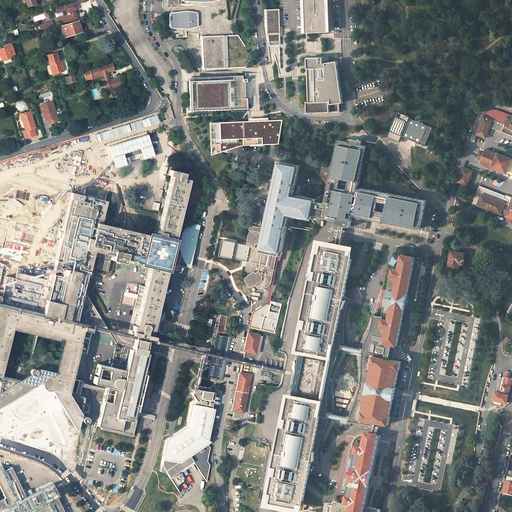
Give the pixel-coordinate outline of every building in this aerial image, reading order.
[(305,0),(307,31),(307,33),(328,32),(328,30),(328,25),(328,21),(328,19),(327,0),(305,0)] [(60,23),(77,18),(74,9),(76,8),(74,2),(55,8),(57,12),(55,13),(55,14),(55,16),(57,17),(58,17),(60,23)] [(278,10),(278,9),(267,9),(264,9),(264,10),(265,20),(265,25),(265,26),(266,33),(266,34),(268,45),(271,45),(274,45),(275,45),(279,45),(279,40),(279,39),(279,34),(279,33),(279,32),(279,29),(279,26),(278,19),(278,15),(278,13),(278,11),(278,10)] [(172,13),(171,13),(170,13),(169,15),(169,25),(170,26),(170,27),(172,28),(179,28),(183,28),(185,28),(188,28),(194,26),(195,26),(196,26),(197,25),(197,24),(197,21),(197,17),(197,15),(197,14),(196,13),(196,12),(195,12),(194,12),(190,11),(187,11),(184,11),(177,12),(174,12),(172,13)] [(78,20),(60,26),(64,37),(82,32),(78,20)] [(40,29),(54,27),(53,21),(39,23),(40,29)] [(210,35),(201,36),(201,37),(201,39),(201,43),(201,45),(202,62),(202,63),(202,65),(202,68),(211,68),(214,68),(223,68),(241,67),(244,67),(245,55),(245,46),(241,40),(239,38),(237,34),(236,34),(233,34),(232,34),(228,35),(222,35),(215,35),(213,35),(210,35)] [(10,56),(10,55),(14,54),(11,44),(0,48),(0,53),(1,53),(3,59),(10,56)] [(57,52),(48,54),(50,63),(52,63),(55,73),(65,70),(62,60),(60,60),(57,52)] [(340,103),(343,102),(342,92),(341,89),(341,82),(340,75),(339,72),(338,65),(338,61),(333,61),(329,62),(329,57),(324,57),(321,57),(320,57),(316,57),(313,57),(308,58),(308,65),(308,67),(308,68),(309,73),(309,76),(309,79),(309,80),(309,85),(309,88),(309,92),(309,99),(310,102),(307,102),(308,107),(308,113),(315,113),(318,113),(323,112),(327,112),(330,112),(340,112),(340,103)] [(89,70),(84,71),(86,79),(91,78),(103,75),(104,78),(101,79),(103,84),(107,83),(108,86),(106,87),(110,96),(116,94),(113,87),(121,85),(119,77),(110,80),(109,76),(108,76),(108,74),(107,71),(114,69),(113,65),(112,62),(103,65),(103,66),(89,71),(89,70)] [(74,75),(65,77),(67,84),(76,81),(74,75)] [(192,80),(188,80),(188,81),(189,81),(189,84),(190,107),(190,110),(189,110),(189,111),(193,110),(197,110),(212,110),(214,110),(216,109),(217,109),(219,109),(220,109),(223,109),(224,109),(226,109),(227,109),(229,109),(232,109),(235,109),(246,108),(246,104),(246,98),(245,92),(245,84),(245,81),(245,78),(241,78),(226,79),(225,79),(223,79),(221,79),(219,79),(218,79),(216,79),(215,79),(212,79),(211,80),(209,80),(208,80),(202,80),(201,80),(199,80),(198,80),(192,80)] [(52,100),(40,103),(45,119),(49,118),(50,121),(58,119),(52,100)] [(511,159),(486,149),(485,153),(481,151),(478,158),(483,159),(481,163),(511,175),(511,178),(511,201),(511,203),(508,202),(504,200),(505,197),(480,187),(473,203),(501,214),(502,212),(507,214),(506,216),(509,217),(507,221),(511,223),(511,116),(495,110),(493,110),(491,110),(489,111),(487,112),(486,114),(484,116),(477,134),(486,138),(492,124),(493,120),(497,121),(504,124),(502,131),(511,135),(511,159)] [(30,111),(20,114),(25,131),(23,131),(25,138),(36,135),(34,128),(35,127),(30,111)] [(402,136),(409,118),(410,116),(398,111),(388,136),(400,141),(402,136)] [(418,115),(416,120),(426,124),(428,119),(418,115)] [(402,136),(425,145),(433,127),(426,124),(416,120),(409,118),(402,136)] [(242,146),(277,145),(282,120),(208,123),(209,156),(242,146)] [(349,142),(348,146),(355,147),(356,143),(361,144),(362,141),(350,139),(349,142)] [(339,140),(337,149),(365,154),(367,145),(361,144),(356,143),(355,147),(348,146),(349,142),(339,140)] [(326,204),(316,201),(313,214),(338,219),(338,224),(363,229),(366,218),(421,228),(422,221),(424,211),(426,205),(425,205),(426,200),(362,188),(362,189),(358,188),(365,154),(337,149),(326,204)] [(299,165),(279,162),(274,188),(272,188),(271,191),(273,192),(271,204),(267,204),(266,206),(260,205),(260,204),(259,202),(256,202),(256,204),(255,204),(252,220),(253,220),(250,232),(247,244),(249,246),(250,247),(248,261),(246,270),(250,275),(248,276),(249,276),(246,278),(246,279),(251,287),(252,287),(255,285),(255,286),(256,285),(258,288),(263,289),(263,288),(265,288),(267,287),(269,286),(270,285),(271,283),(272,282),(274,272),(271,271),(271,269),(274,270),(277,255),(277,254),(272,254),(273,249),(282,251),(287,225),(293,226),(295,218),(293,217),(293,215),(312,218),(313,214),(316,201),(316,198),(297,195),(296,198),(293,197),(299,165)] [(473,171),(464,167),(458,182),(467,186),(473,171)] [(72,192),(55,266),(85,273),(89,274),(92,263),(98,264),(97,269),(108,271),(111,259),(123,262),(124,258),(150,265),(136,325),(133,325),(132,330),(132,331),(131,334),(153,339),(154,336),(152,335),(169,263),(177,265),(178,263),(184,267),(187,261),(185,261),(186,259),(189,260),(197,229),(186,226),(184,229),(182,232),(180,235),(180,241),(180,247),(181,250),(183,253),(182,254),(171,251),(189,180),(183,179),(184,174),(170,170),(169,176),(170,176),(156,237),(101,223),(107,201),(72,192)] [(0,296),(3,297),(8,277),(50,287),(55,266),(72,192),(67,191),(69,183),(56,180),(49,207),(12,198),(1,205),(0,207),(0,296)] [(278,444),(269,492),(273,493),(272,502),(298,507),(300,498),(305,499),(312,462),(321,461),(321,456),(320,451),(321,446),(322,440),(324,435),(327,431),(331,422),(332,418),(377,425),(378,422),(389,424),(391,416),(390,416),(393,399),(394,399),(397,387),(396,387),(399,369),(400,370),(401,361),(390,359),(392,349),(396,350),(415,257),(402,255),(399,270),(393,268),(392,276),(390,275),(387,290),(389,290),(386,304),(384,303),(382,316),(374,315),(372,322),(371,326),(369,331),(366,336),(364,339),(363,343),(362,345),(362,346),(361,348),(348,345),(347,341),(347,333),(346,326),(346,321),(347,317),(347,312),(349,308),(353,300),(345,296),(352,259),(348,258),(349,249),(322,244),(321,253),(316,252),(297,349),(301,350),(319,354),(310,399),(292,396),(281,393),(279,402),(286,404),(284,417),(295,420),(290,443),(292,443),(292,446),(278,444)] [(465,254),(451,251),(448,269),(459,271),(460,265),(464,265),(465,260),(464,260),(465,254)] [(91,328),(109,332),(82,287),(85,273),(55,266),(50,287),(8,277),(3,297),(1,303),(0,305),(0,406),(32,386),(33,388),(36,390),(39,390),(43,389),(44,388),(45,389),(47,390),(49,390),(51,390),(77,431),(79,421),(82,422),(83,423),(84,423),(85,423),(86,423),(87,422),(88,421),(88,420),(87,418),(86,417),(84,417),(83,417),(82,418),(82,419),(80,418),(85,394),(80,393),(83,381),(79,380),(76,392),(69,390),(83,330),(90,331),(91,328)] [(271,301),(270,305),(266,304),(253,312),(249,326),(275,332),(282,304),(271,301)] [(213,348),(207,377),(223,380),(226,361),(234,363),(256,367),(283,373),(283,371),(284,369),(257,364),(236,359),(227,357),(231,337),(227,336),(231,318),(219,315),(216,334),(213,334),(210,348),(213,348)] [(259,335),(247,333),(244,351),(255,353),(259,335)] [(148,341),(135,338),(133,346),(146,349),(148,341)] [(146,349),(133,346),(132,349),(127,371),(125,370),(111,367),(110,366),(105,386),(106,386),(97,426),(101,427),(101,428),(132,436),(137,416),(136,416),(138,406),(134,406),(138,391),(143,392),(148,371),(143,370),(147,353),(145,352),(146,349)] [(301,350),(292,396),(310,399),(319,354),(301,350)] [(105,386),(110,366),(102,365),(100,375),(95,374),(95,376),(99,377),(98,384),(105,386)] [(511,372),(506,371),(505,378),(501,393),(498,392),(496,391),(493,403),(498,404),(499,401),(501,401),(506,402),(511,380),(511,377),(510,377),(511,372)] [(251,375),(240,373),(232,411),(235,411),(234,418),(242,420),(243,413),(244,413),(251,375)] [(211,391),(196,389),(190,393),(196,400),(191,403),(187,426),(166,440),(162,458),(161,464),(175,486),(183,480),(183,477),(179,471),(193,462),(206,481),(210,465),(208,461),(210,447),(208,444),(209,435),(207,435),(211,415),(213,415),(214,411),(209,403),(211,391)] [(138,411),(143,392),(138,391),(134,406),(138,406),(136,416),(137,416),(138,411)] [(155,415),(138,411),(137,416),(154,420),(155,415)] [(284,417),(278,444),(292,446),(292,443),(290,443),(295,420),(284,417)] [(365,507),(378,437),(365,435),(363,450),(356,449),(355,456),(361,457),(359,470),(352,469),(349,490),(355,491),(353,500),(347,499),(345,505),(334,503),(332,511),(381,511),(382,510),(365,507)] [(275,452),(276,446),(265,444),(264,447),(258,446),(258,443),(247,441),(245,449),(247,452),(244,468),(239,467),(237,478),(241,479),(240,486),(263,490),(271,452),(275,452)] [(63,511),(57,497),(59,496),(53,483),(26,497),(11,467),(4,470),(1,464),(0,464),(0,511),(63,511)] [(505,486),(503,492),(511,494),(511,483),(511,481),(511,477),(507,476),(505,486)]
